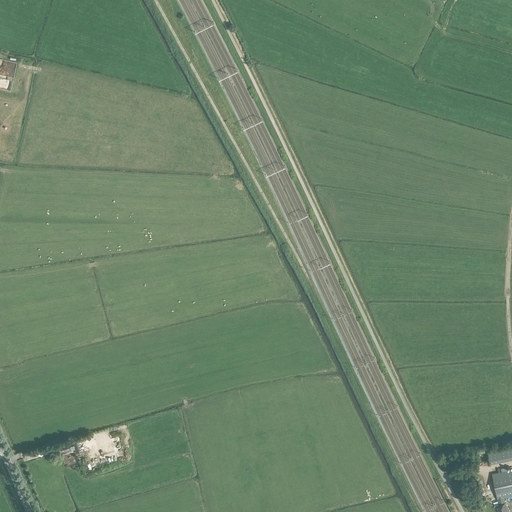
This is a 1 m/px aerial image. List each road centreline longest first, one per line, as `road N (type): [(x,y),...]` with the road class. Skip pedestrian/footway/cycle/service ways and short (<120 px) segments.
road 1 (track): [(155,0),(304,269),(420,511)]
road 2 (track): [(259,0),(404,69),(417,86),(511,110)]
road 3 (track): [(511,354),(511,214)]
